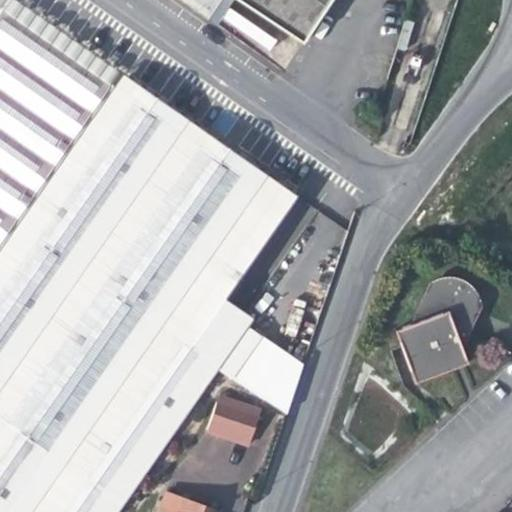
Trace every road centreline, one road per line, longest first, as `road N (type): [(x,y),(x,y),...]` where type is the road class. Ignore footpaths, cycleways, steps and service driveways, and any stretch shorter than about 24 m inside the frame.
road 1 (unclassified): [(378,181),(378,202),(273,511)]
road 2 (unclassified): [(135,0),(359,157),(378,181)]
road 3 (unclassified): [(511,54),(411,178),(378,181)]
